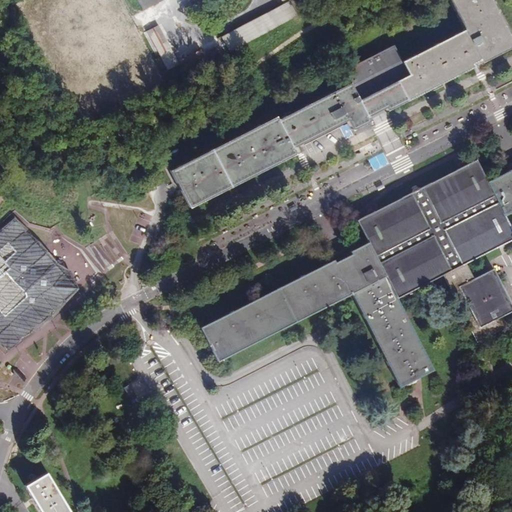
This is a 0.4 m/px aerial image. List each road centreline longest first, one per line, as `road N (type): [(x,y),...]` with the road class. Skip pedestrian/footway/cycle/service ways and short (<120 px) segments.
road 1 (unclassified): [(511,111),(149,291)]
road 2 (unclassified): [(0,455),(47,366),(149,291)]
